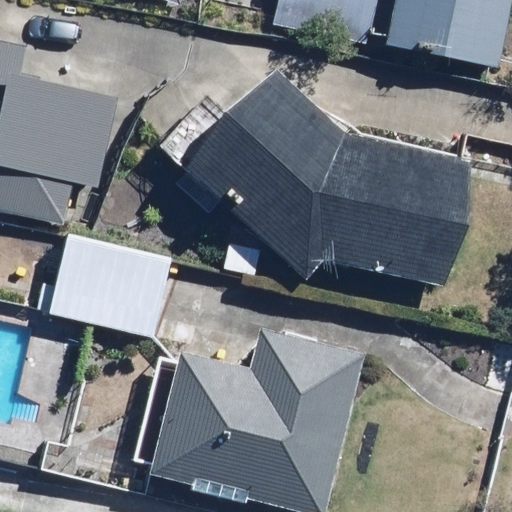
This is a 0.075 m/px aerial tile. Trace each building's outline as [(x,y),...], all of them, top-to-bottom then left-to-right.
[(375,0),(275,0),(270,23),(366,43),(375,0)] [(511,0),(397,0),(391,37),(501,58),(511,0)] [(97,189),(118,97),(23,74),(30,44),(0,36),(0,203),(64,218),(72,184),(97,189)] [(348,126),(283,62),(195,150),(314,267),(327,254),(449,286),(482,161),(348,126)] [(173,251),(81,233),(64,313),(157,331),(173,251)] [(329,511),(362,351),(261,331),(253,367),(182,353),(157,478),(328,511),(329,511)]
